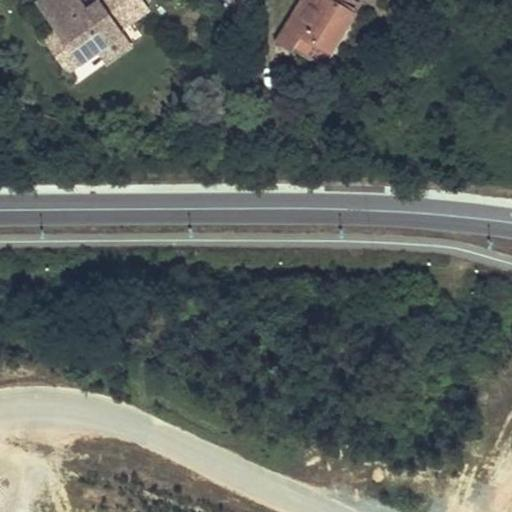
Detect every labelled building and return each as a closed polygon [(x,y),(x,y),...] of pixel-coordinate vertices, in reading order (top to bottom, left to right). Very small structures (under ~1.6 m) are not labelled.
[(145,11),(137,0),(93,0),(94,1),(83,10),(80,5),(76,0),(37,0),(32,4),(52,33),(75,65),(97,50),(119,34),(117,31),(145,11)] [(94,1),(93,0),(86,0),(80,5),(83,10),(94,1)] [(313,41),(326,49),(329,51),(358,3),(353,0),(302,0),(278,40),(303,55),(313,41)] [(75,65),(52,33),(40,41),(63,74),(75,65)] [(128,46),(119,34),(97,50),(105,62),(128,46)] [(313,41),(303,55),(317,64),(326,49),(313,41)]
